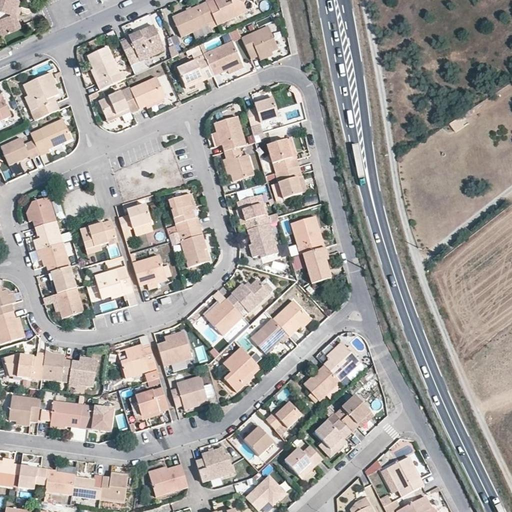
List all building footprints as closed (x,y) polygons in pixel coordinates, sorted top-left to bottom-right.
[(20,0),(0,0),(0,10),(0,15),(2,19),(0,20),(0,30),(2,32),(4,33),(22,25),(16,13),(20,0)] [(203,0),(204,4),(211,23),(214,27),(234,16),(234,11),(242,6),(242,3),(242,0),(230,0),(230,3),(225,5),(222,0),(211,0),(212,0),(211,0),(203,0)] [(204,4),(169,19),(179,37),(211,23),(204,4)] [(150,25),(116,42),(120,50),(121,52),(126,65),(160,47),(150,25)] [(268,27),(240,40),(249,59),(258,57),(276,48),(268,27)] [(237,30),(229,32),(231,41),(240,39),(237,30)] [(176,37),(167,40),(169,46),(178,44),(176,37)] [(200,55),(202,58),(211,78),(240,66),(230,42),(200,55)] [(106,47),(85,57),(96,83),(95,86),(96,89),(119,80),(106,47)] [(171,58),(177,57),(175,47),(169,48),(171,58)] [(211,78),(202,58),(175,69),(183,86),(199,78),(201,82),(211,78)] [(49,74),(21,86),(28,105),(32,103),(36,110),(40,117),(57,110),(53,101),(46,104),(44,100),(56,95),(49,74)] [(166,74),(157,78),(165,96),(173,92),(166,74)] [(155,80),(128,90),(134,102),(137,111),(162,100),(155,80)] [(134,102),(128,90),(125,88),(96,102),(104,120),(126,109),(124,104),(134,102)] [(0,120),(9,116),(0,95),(0,94),(0,120)] [(255,107),(246,110),(250,123),(276,116),(271,98),(254,102),(255,107)] [(235,116),(211,125),(221,151),(237,145),(244,143),(235,116)] [(458,119),(450,125),(455,133),(464,127),(458,119)] [(60,121),(29,136),(32,142),(39,156),(49,151),(47,148),(69,139),(60,121)] [(30,160),(39,156),(32,142),(23,147),(18,139),(0,148),(0,150),(7,167),(27,157),(30,160)] [(284,139),(266,145),(277,172),(295,166),(284,139)] [(237,145),(221,151),(231,185),(254,176),(246,154),(239,157),(237,145)] [(295,166),(277,172),(273,174),(283,200),(300,193),(296,179),(300,177),(295,166)] [(251,189),(236,193),(238,200),(253,196),(251,189)] [(170,203),(178,231),(196,226),(187,197),(170,203)] [(258,198),(240,205),(249,231),(267,224),(258,198)] [(33,228),(55,223),(48,199),(32,202),(25,216),(29,216),(33,228)] [(119,215),(124,233),(150,226),(145,208),(119,215)] [(313,217),(290,225),(298,247),(321,239),(313,217)] [(107,222),(78,231),(85,251),(113,241),(107,222)] [(37,251),(61,243),(55,223),(33,228),(37,240),(31,242),(34,252),(37,251)] [(267,224),(249,231),(255,249),(249,252),(251,259),(259,257),(261,261),(276,255),(267,224)] [(196,226),(178,231),(186,267),(205,262),(202,251),(205,249),(196,226)] [(169,236),(173,247),(181,244),(177,233),(169,236)] [(61,243),(37,251),(41,267),(44,266),(47,274),(68,267),(61,243)] [(296,256),(304,282),(327,275),(324,261),(321,261),(317,250),(296,256)] [(157,257),(131,264),(139,287),(163,280),(157,257)] [(74,290),(68,267),(47,274),(53,296),(74,290)] [(131,294),(123,269),(93,279),(101,301),(121,293),(122,298),(131,294)] [(243,286),(226,301),(237,313),(242,309),(248,314),(270,291),(257,280),(246,290),(243,286)] [(74,290),(53,296),(60,319),(81,313),(74,290)] [(0,316),(11,313),(9,306),(13,305),(11,298),(6,299),(5,294),(0,295),(0,294),(0,316)] [(226,301),(207,318),(223,336),(242,319),(237,313),(226,301)] [(294,303),(273,321),(277,325),(288,336),(308,319),(294,303)] [(11,313),(0,316),(0,345),(19,340),(14,321),(12,321),(11,313)] [(264,316),(255,324),(259,329),(268,321),(264,316)] [(273,321),(247,345),(261,361),(288,336),(277,325),(273,321)] [(162,366),(189,358),(182,332),(162,338),(164,342),(155,346),(162,366)] [(329,361),(324,366),(339,382),(359,362),(341,343),(326,357),(329,361)] [(153,363),(149,348),(141,350),(139,347),(131,350),(134,359),(120,365),(124,379),(146,372),(146,364),(153,363)] [(256,366),(239,349),(221,363),(229,372),(222,380),(235,393),(242,385),(238,382),(256,366)] [(44,357),(41,380),(60,383),(61,375),(69,376),(71,362),(63,361),(63,356),(52,354),(44,350),(44,357)] [(15,357),(0,361),(6,378),(40,383),(41,380),(44,357),(35,356),(34,359),(15,357)] [(67,385),(92,388),(96,360),(83,358),(83,361),(78,360),(78,363),(71,362),(69,376),(67,385)] [(311,378),(304,385),(319,402),(340,382),(339,382),(324,366),(318,371),(321,373),(313,380),(311,378)] [(199,378),(174,385),(175,391),(169,393),(175,409),(182,408),(183,412),(197,408),(197,404),(206,400),(199,378)] [(211,385),(203,386),(207,400),(214,398),(211,385)] [(162,390),(135,398),(142,421),(160,416),(159,413),(168,410),(162,390)] [(353,397),(334,415),(354,432),(370,413),(353,397)] [(38,402),(10,398),(6,422),(27,425),(27,422),(35,424),(38,402)] [(134,398),(129,399),(134,420),(139,419),(134,398)] [(272,412),(264,420),(279,436),(300,416),(288,403),(275,415),(272,412)] [(78,432),(80,409),(50,405),(46,426),(78,432)] [(108,412),(80,409),(78,432),(106,435),(108,412)] [(334,415),(315,433),(337,451),(354,432),(334,415)] [(251,433),(243,441),(258,456),(272,442),(253,424),(247,429),(251,433)] [(150,430),(138,431),(139,443),(151,442),(150,430)] [(304,445),(285,462),(300,479),(319,462),(304,445)] [(202,460),(195,462),(200,481),(202,484),(232,474),(227,457),(223,458),(220,450),(201,455),(202,460)] [(409,458),(381,472),(388,487),(394,484),(401,498),(424,486),(420,479),(417,480),(414,473),(416,472),(409,458)] [(12,466),(0,464),(0,487),(16,490),(18,471),(19,469),(12,468),(12,466)] [(180,467),(148,478),(155,500),(186,489),(186,485),(180,467)] [(33,473),(18,471),(16,490),(16,492),(19,493),(31,494),(32,484),(45,486),(46,473),(34,471),(33,473)] [(55,473),(47,472),(46,473),(45,486),(44,494),(71,497),(73,479),(55,476),(55,473)] [(101,478),(98,501),(123,504),(127,476),(110,474),(109,479),(101,478)] [(92,481),(73,479),(71,497),(98,501),(101,478),(93,476),(92,481)] [(269,477),(245,499),(257,511),(258,511),(268,503),(273,508),(286,495),(269,477)] [(391,503),(387,496),(380,500),(384,507),(391,503)] [(431,511),(423,497),(397,511),(431,511)] [(356,504),(351,511),(373,511),(366,499),(356,504)]
